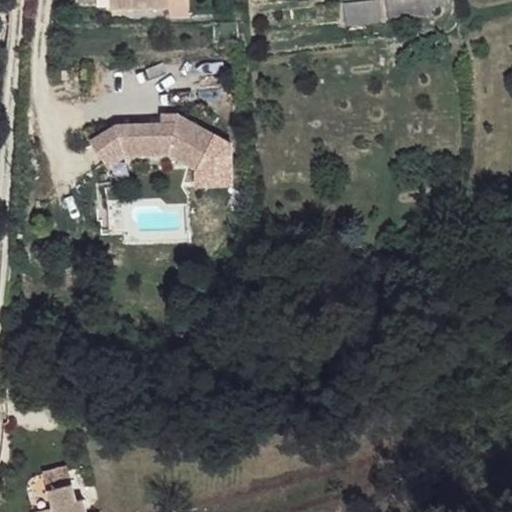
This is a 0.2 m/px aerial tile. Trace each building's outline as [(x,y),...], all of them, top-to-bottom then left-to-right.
[(108,0),(108,12),(166,9),(167,19),(186,18),(185,0),(108,0)] [(118,128),(91,145),(107,170),(126,159),(172,156),(198,169),(216,134),(179,116),(174,125),(163,126),(118,128)] [(163,126),(174,125),(179,116),(162,117),(163,126)] [(48,170),(34,171),(35,185),(50,184),(48,170)] [(42,477),(44,493),(67,489),(64,473),(42,477)] [(47,509),(31,511),(30,511),(76,511),(76,505),(69,506),(67,489),(44,493),(47,509)]
